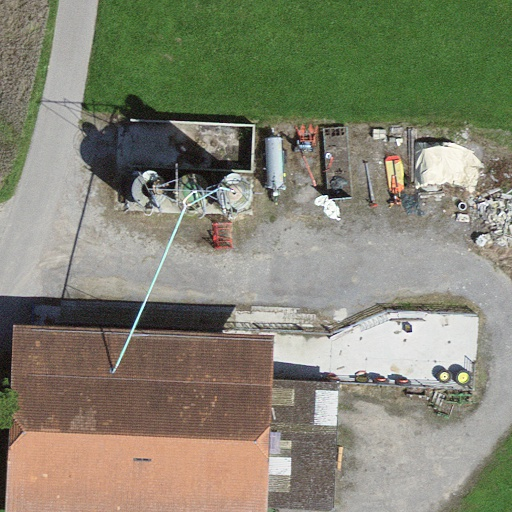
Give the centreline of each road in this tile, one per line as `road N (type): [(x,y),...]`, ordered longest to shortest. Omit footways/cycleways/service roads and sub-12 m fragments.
road 1 (track): [(385,511),(490,419),(511,364),(511,319),(481,289),(106,271),(24,243)]
road 2 (unclassified): [(0,301),(53,149),(77,0)]
